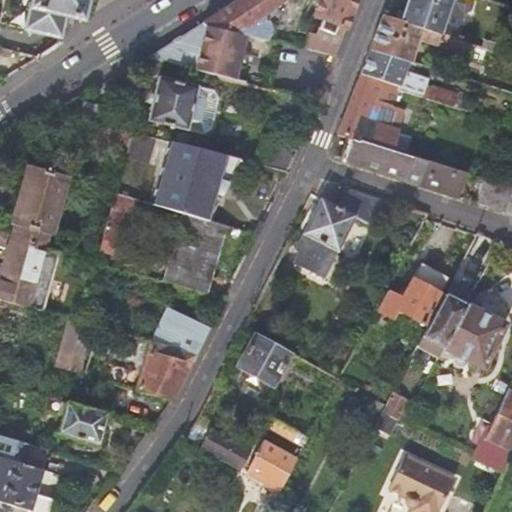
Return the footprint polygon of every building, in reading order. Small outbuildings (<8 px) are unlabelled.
[(29,0),(23,27),(59,36),(65,15),(82,18),(85,0),(29,0)] [(243,34),(266,40),(270,31),(270,26),(267,21),(262,15),(282,0),(235,0),(198,23),(243,34)] [(334,25),(342,29),(353,0),(318,0),(319,0),(315,17),(319,19),(315,28),(316,29),(330,34),(334,25)] [(406,0),(400,21),(440,33),(449,5),(473,12),(476,0),(406,0)] [(409,59),(411,60),(418,39),(467,55),(471,44),(440,33),(400,21),(383,15),(380,15),(368,47),(409,59)] [(232,78),(243,34),(198,23),(144,56),(232,78)] [(313,36),(306,34),(301,48),(331,56),(337,43),(342,29),(334,25),(330,34),(316,29),(313,36)] [(398,87),(469,110),(473,99),(462,95),(461,97),(423,84),(425,78),(405,71),(409,59),(368,47),(358,73),(398,87)] [(389,149),(395,132),(395,129),(366,121),(373,100),(392,105),(398,87),(358,73),(336,134),(351,138),(389,149)] [(184,128),(194,87),(157,78),(147,118),(184,128)] [(212,91),(194,87),(184,128),(202,133),(210,128),(217,98),(212,91)] [(79,120),(109,127),(112,111),(82,104),(81,110),(75,109),(72,118),(79,120)] [(109,127),(79,120),(74,138),(126,151),(131,133),(109,127)] [(395,132),(389,149),(400,153),(405,135),(395,132)] [(154,139),(131,133),(126,151),(124,157),(148,163),(154,139)] [(421,186),(428,162),(400,153),(389,149),(351,138),(343,162),(421,186)] [(169,142),(151,205),(181,213),(205,220),(217,194),(207,191),(209,179),(223,183),(235,159),(180,145),(169,142)] [(294,149),(280,143),(270,168),(285,171),(294,149)] [(458,198),(465,173),(428,162),(421,186),(458,198)] [(11,225),(9,233),(7,238),(44,248),(47,235),(50,235),(66,176),(27,165),(15,204),(13,204),(9,219),(10,219),(9,224),(11,225)] [(511,187),(485,179),(477,203),(511,214),(511,187)] [(386,203),(344,190),(339,208),(318,202),(311,230),(302,260),(306,261),(303,273),(338,283),(359,215),(381,221),(386,203)] [(119,251),(133,200),(114,195),(100,246),(119,251)] [(203,293),(223,224),(205,220),(181,213),(162,282),(203,293)] [(7,238),(0,264),(0,298),(39,310),(55,251),(44,248),(7,238)] [(385,292),(375,312),(390,321),(396,312),(420,326),(447,281),(420,265),(400,300),(385,292)] [(435,359),(438,352),(463,305),(469,293),(450,283),(415,348),(435,359)] [(463,305),(438,352),(441,353),(442,351),(447,350),(450,349),(452,346),(453,347),(453,353),(455,357),(459,360),(464,360),(468,359),(471,357),(483,362),(502,326),(463,305)] [(166,307),(150,342),(194,354),(206,331),(208,327),(166,307)] [(76,320),(67,318),(53,366),(77,373),(91,325),(76,320)] [(289,353),(254,333),(237,365),(272,384),(289,353)] [(133,389),(169,400),(172,400),(194,354),(150,342),(147,341),(133,389)] [(511,449),(511,391),(506,388),(482,438),(511,452),(511,449)] [(384,405),(381,409),(396,418),(405,401),(390,393),(384,405)] [(384,405),(365,395),(361,404),(379,414),(381,409),(384,405)] [(106,413),(65,402),(57,433),(97,443),(106,413)] [(263,426),(302,447),(307,437),(269,415),(263,426)] [(397,422),(383,415),(376,428),(389,435),(397,422)] [(250,451),(195,422),(183,438),(240,469),(250,451)] [(0,504),(22,511),(21,511),(42,511),(46,498),(28,493),(34,469),(40,448),(0,435),(0,504)] [(511,452),(482,438),(474,454),(503,468),(511,452)] [(279,490),(296,459),(262,441),(245,472),(279,490)] [(40,448),(34,469),(53,474),(58,453),(40,448)] [(436,511),(453,478),(405,454),(386,492),(410,505),(407,511),(409,511),(431,511),(433,510),(436,511)]
